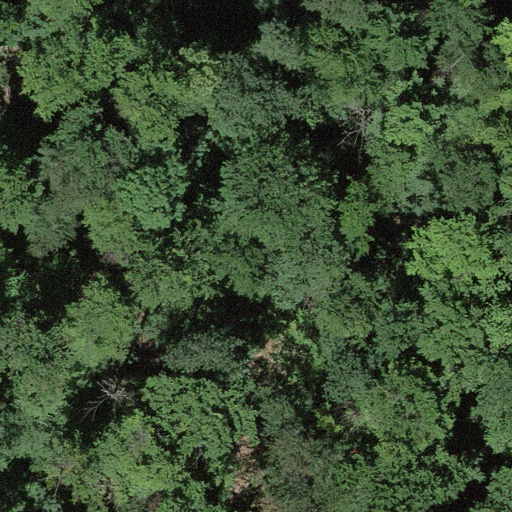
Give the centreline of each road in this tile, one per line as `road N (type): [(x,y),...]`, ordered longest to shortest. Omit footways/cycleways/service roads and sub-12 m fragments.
road 1 (track): [(0,37),(245,159),(511,252)]
road 2 (track): [(251,511),(0,168)]
